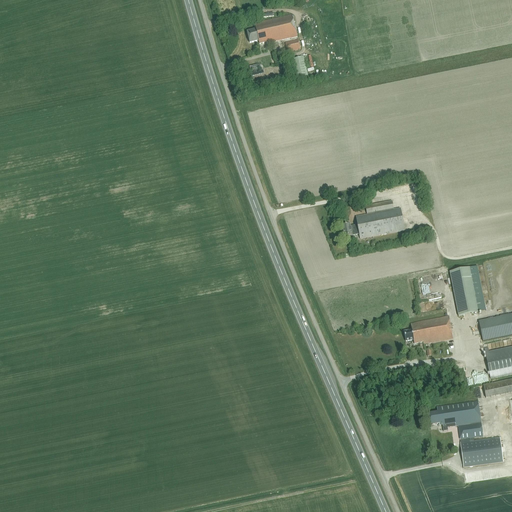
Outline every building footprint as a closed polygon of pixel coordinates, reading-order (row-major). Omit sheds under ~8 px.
[(292,15),(254,24),(256,30),(246,32),(249,43),(258,41),(259,44),(270,42),(270,43),(297,37),(292,15)] [(288,53),(300,50),(298,40),(285,43),(288,53)] [(321,53),(314,54),(318,72),(325,70),(321,53)] [(303,57),(293,60),(297,79),(308,77),(303,57)] [(400,208),(393,209),(392,201),(366,206),(367,214),(356,216),(358,226),(351,227),(351,223),(341,225),(343,237),(353,236),(353,235),(359,234),(360,239),(405,230),(400,208)] [(477,267),(449,272),(458,317),(486,311),(477,267)] [(511,335),(511,315),(479,322),(483,342),(511,335)] [(453,338),(448,316),(411,323),(412,329),(404,331),(406,341),(414,340),(415,344),(423,342),(424,347),(427,346),(427,343),(453,338)] [(491,379),(511,374),(511,347),(489,352),(488,348),(484,349),(491,379)] [(486,399),(511,393),(511,379),(483,386),(486,399)] [(500,438),(474,441),(473,438),(483,437),(478,402),(437,407),(437,412),(428,414),(430,426),(439,424),(439,426),(442,426),(443,432),(448,431),(448,428),(451,427),(458,426),(464,468),(503,463),(500,438)]
